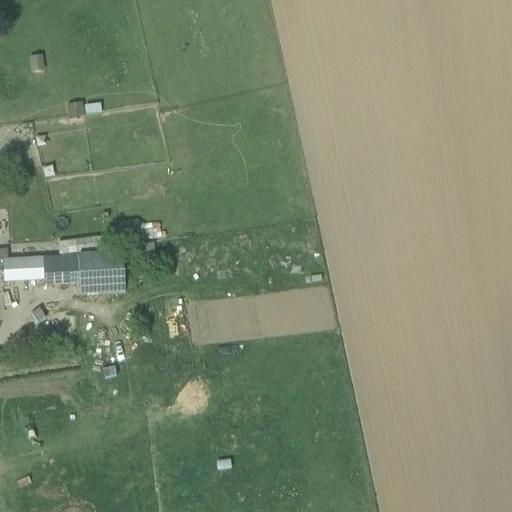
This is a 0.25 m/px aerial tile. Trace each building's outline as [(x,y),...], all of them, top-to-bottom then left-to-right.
[(68,124),(84,121),(82,105),(66,108),(68,124)] [(136,227),(125,227),(125,237),(126,237),(126,245),(137,244),(136,227)] [(57,244),(59,257),(97,252),(96,239),(57,244)] [(145,246),(146,268),(155,267),(153,245),(145,246)] [(121,254),(66,257),(67,287),(80,286),(80,297),(123,294),(121,254)] [(7,261),(3,261),(4,278),(4,285),(44,283),(43,259),(7,261)]
